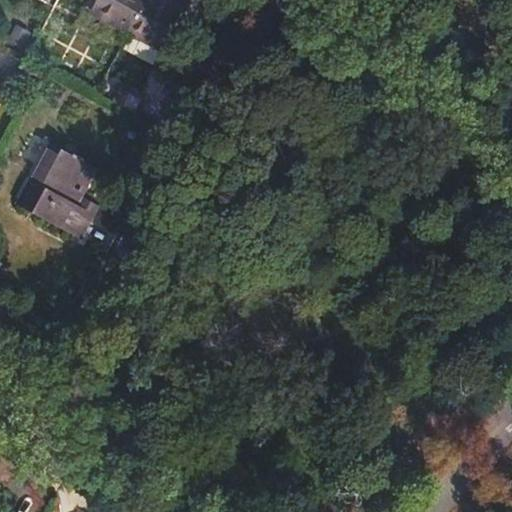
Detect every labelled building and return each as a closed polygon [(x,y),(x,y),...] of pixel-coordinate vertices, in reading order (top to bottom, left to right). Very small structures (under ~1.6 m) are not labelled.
[(96,0),(89,12),(159,51),(187,0),(96,0)] [(10,43),(26,51),(35,32),(19,25),(10,43)] [(0,101),(5,105),(12,95),(0,84),(0,101)] [(127,93),(120,107),(134,114),(141,100),(127,93)] [(53,146),(19,208),(78,241),(93,214),(76,205),(95,169),(53,146)]
